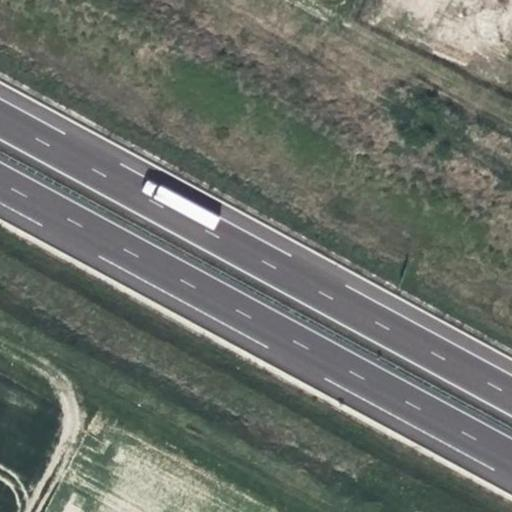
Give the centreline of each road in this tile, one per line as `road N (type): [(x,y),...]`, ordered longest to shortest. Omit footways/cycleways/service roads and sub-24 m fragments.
road 1 (motorway): [(0,181),(511,458)]
road 2 (motorway): [(511,396),(0,120)]
road 3 (track): [(0,356),(90,403),(34,511)]
